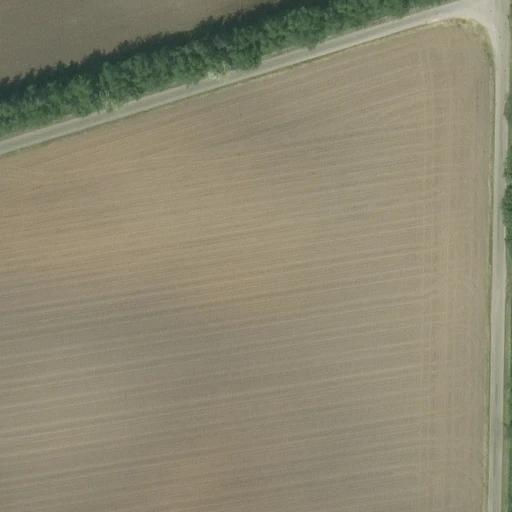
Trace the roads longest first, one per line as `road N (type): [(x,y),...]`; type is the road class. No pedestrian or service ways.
road 1 (unclassified): [(503,2),(0,147)]
road 2 (unclassified): [(494,511),(503,2)]
